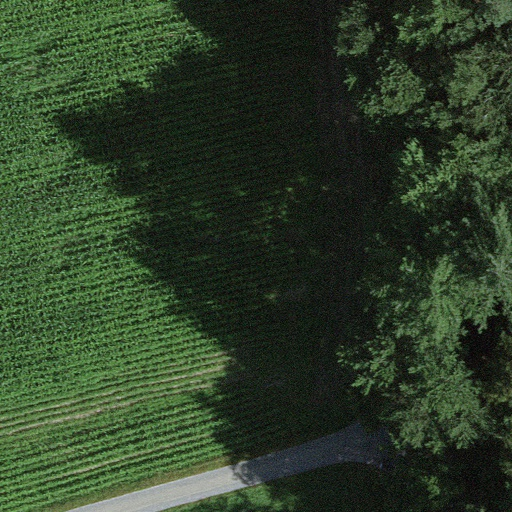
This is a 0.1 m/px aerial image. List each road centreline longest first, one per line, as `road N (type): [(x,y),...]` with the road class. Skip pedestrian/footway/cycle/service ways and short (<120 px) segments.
road 1 (track): [(418,425),(396,0)]
road 2 (track): [(418,425),(113,511)]
